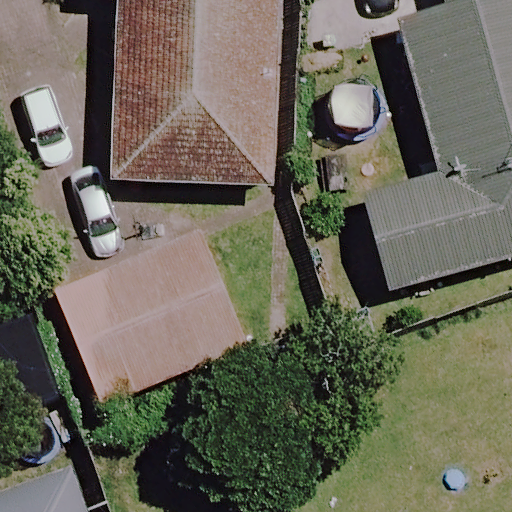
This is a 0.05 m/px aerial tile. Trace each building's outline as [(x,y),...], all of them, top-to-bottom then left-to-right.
[(277,0),(86,0),(86,8),(117,10),(108,195),(268,202),(277,0)] [(511,0),(432,0),(439,28),(397,39),(435,190),(360,209),(384,304),(511,271),(511,0)] [(242,358),(194,245),(47,308),(95,420),(242,358)] [(204,511),(184,446),(108,470),(121,511),(204,511)] [(0,511),(81,511),(66,469),(0,493),(0,511)]
